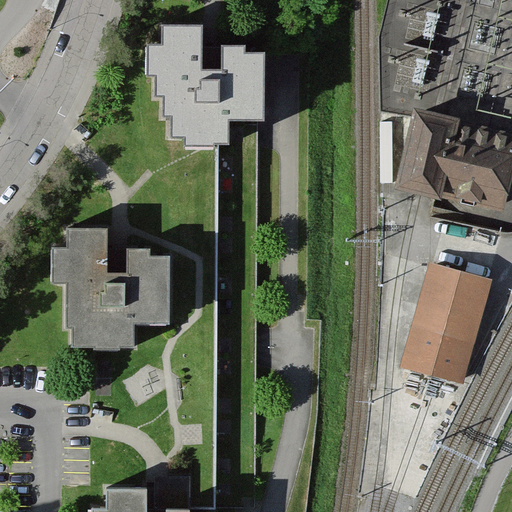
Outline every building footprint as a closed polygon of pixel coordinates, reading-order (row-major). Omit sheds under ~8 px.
[(511,0),(399,0),(393,31),(404,18),(411,23),(407,43),(430,47),(433,43),(455,48),(464,55),(457,90),(479,94),(475,110),(511,117),(511,0)] [(222,71),(203,71),(203,24),(160,24),(159,45),(144,45),(144,77),(152,77),(152,99),(161,99),(161,117),(169,117),(169,137),(183,137),(183,145),(228,145),(228,119),(263,119),(263,53),(250,53),(250,46),(222,46),(222,71)] [(417,118),(401,184),(500,207),(511,155),(511,139),(430,121),(417,118)] [(129,275),(110,274),(110,230),(68,229),(68,250),(52,250),(52,283),(69,283),(68,326),(77,326),(77,350),(136,351),(136,324),(171,324),(171,257),(152,257),(152,250),(129,250),(129,275)] [(433,267),(405,366),(460,381),(488,283),(433,267)] [(184,478),(150,478),(150,486),(108,486),(108,507),(92,507),(92,511),(191,511),(192,507),(184,507),(184,478)]
